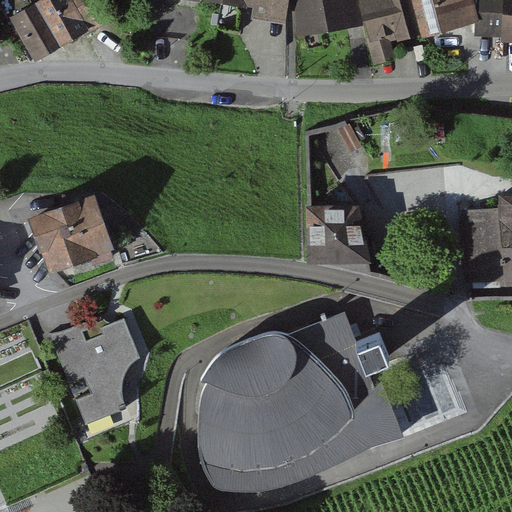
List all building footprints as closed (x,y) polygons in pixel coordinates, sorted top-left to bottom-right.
[(37,0),(9,15),(34,62),(114,19),(103,0),(37,0)] [(165,0),(165,1),(285,20),(288,0),(165,0)] [(297,0),(302,35),(364,27),(359,0),(297,0)] [(362,0),(375,64),(399,60),(396,45),(418,41),(409,0),(362,0)] [(409,0),(418,41),(477,29),(471,0),(409,0)] [(467,215),(471,287),(511,284),(511,200),(489,202),(490,214),(467,215)] [(25,223),(43,274),(108,252),(90,201),(25,223)] [(369,276),(360,211),(311,210),(312,265),(369,276)] [(397,441),(366,367),(389,359),(381,336),(357,345),(344,315),(292,338),(281,334),(263,337),(227,352),(207,368),(199,382),(194,414),(192,447),(198,471),(213,490),(255,493),(293,484),(364,449),(397,441)] [(52,339),(88,441),(126,427),(121,411),(118,394),(119,390),(123,375),(139,361),(125,323),(86,337),(83,328),(52,339)]
